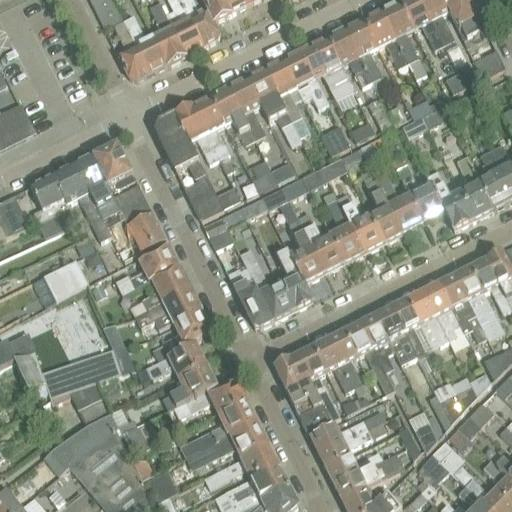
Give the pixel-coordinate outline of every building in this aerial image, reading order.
[(138,87),(151,80),(120,19),(110,0),(87,0),(107,37),(115,33),(127,57),(119,61),(130,84),(138,87)] [(190,0),(180,0),(180,1),(205,53),(218,46),(218,45),(221,38),(216,28),(215,28),(209,17),(202,21),(190,0)] [(200,0),(209,17),(215,28),(216,28),(232,19),(223,0),(200,0)] [(223,0),(232,19),(251,10),(245,0),(223,0)] [(245,0),(251,10),(268,1),(267,0),(245,0)] [(419,0),(416,0),(400,8),(414,36),(422,32),(435,57),(437,56),(442,64),(449,60),(447,57),(419,0)] [(442,22),(450,18),(441,0),(419,0),(447,57),(456,52),(454,47),(442,22)] [(441,0),(450,18),(468,55),(491,43),(469,0),(441,0)] [(186,62),(205,53),(180,1),(169,6),(175,18),(167,22),(174,35),(186,62)] [(406,40),(414,36),(400,8),(383,17),(409,70),(417,87),(426,83),(418,65),(406,40)] [(164,40),(156,44),(169,71),(186,62),(174,35),(167,22),(161,10),(151,15),(164,40)] [(398,75),(409,70),(383,17),(364,26),(378,54),(386,50),(398,75)] [(135,23),(125,28),(151,80),(169,71),(156,44),(148,48),(135,23)] [(346,35),(373,88),(382,83),(370,58),(378,54),(364,26),(346,35)] [(346,35),(328,45),(342,72),(349,68),(362,94),(373,88),(346,35)] [(342,72),(328,45),(310,54),(317,68),(310,71),(317,85),(324,81),(336,106),(337,108),(353,100),(355,99),(342,72)] [(310,54),(284,67),(297,95),(304,107),(313,103),(319,115),(329,110),(317,85),(310,71),(317,68),(310,54)] [(482,86),(506,74),(498,57),(474,69),(482,86)] [(289,98),(297,95),(284,67),(266,76),(293,129),(300,146),(310,141),(302,124),(289,98)] [(472,74),(459,80),(466,94),(479,88),(472,74)] [(300,146),(293,129),(266,76),(248,85),(262,113),(269,127),(276,123),(292,155),(302,150),(300,146)] [(453,100),(466,94),(459,80),(446,87),(453,100)] [(248,85),(230,94),(256,147),(267,141),(255,116),(262,113),(248,85)] [(214,102),(212,103),(226,131),(234,127),(246,152),(256,147),(230,94),(226,96),(214,102)] [(471,112),(467,105),(465,101),(443,112),(442,113),(448,124),(471,112)] [(212,103),(194,112),(220,165),(229,180),(236,176),(228,161),(230,160),(218,135),(226,131),(212,103)] [(382,137),(407,125),(400,110),(387,117),(381,103),(368,110),(382,137)] [(431,118),(442,113),(443,112),(440,107),(439,104),(427,109),(431,118)] [(412,122),(414,127),(423,122),(431,118),(427,109),(426,107),(409,115),(412,122)] [(21,109),(10,114),(24,143),(35,138),(21,109)] [(176,120),(190,149),(198,145),(210,170),(220,165),(194,112),(176,120)] [(10,114),(0,119),(15,148),(24,143),(10,114)] [(431,118),(423,122),(429,135),(444,128),(438,115),(431,118)] [(0,142),(5,153),(15,148),(0,119),(0,118),(0,142)] [(191,173),(197,185),(197,184),(199,187),(207,183),(190,149),(176,120),(175,121),(160,129),(157,138),(177,178),(188,172),(191,173)] [(415,127),(403,133),(409,145),(429,135),(423,122),(414,127),(415,127)] [(352,138),(358,149),(375,141),(370,129),(352,138)] [(325,151),(331,163),(350,153),(344,142),(325,151)] [(371,149),(360,154),(367,167),(378,162),(373,152),(371,149)] [(115,151),(94,162),(109,193),(118,189),(120,194),(136,186),(136,187),(137,186),(121,153),(115,151)] [(511,168),(503,151),(492,156),(511,195),(511,168)] [(491,181),(479,187),(495,217),(511,207),(511,195),(492,156),(481,161),(491,181)] [(403,159),(391,165),(410,201),(424,230),(446,219),(431,190),(421,196),(403,159)] [(94,162),(75,171),(90,199),(96,195),(109,219),(119,214),(142,259),(167,246),(139,190),(114,203),(109,193),(94,162)] [(471,193),(461,198),(475,227),(495,217),(479,187),(467,162),(457,167),(471,193)] [(289,168),(271,177),(277,190),(296,181),(289,168)] [(332,168),(322,174),(328,185),(338,180),(332,168)] [(102,223),(90,199),(75,171),(54,182),(67,210),(79,204),(91,228),(101,248),(112,243),(102,223)] [(328,185),(322,174),(302,183),(308,195),(328,185)] [(385,250),(386,249),(404,240),(375,183),(372,176),(362,181),(367,191),(380,217),(371,222),(385,250)] [(258,184),(253,186),(260,199),(277,190),(271,177),(258,184)] [(455,237),(475,227),(461,198),(452,202),(439,177),(428,183),(431,190),(446,219),(454,236),(455,237)] [(375,183),(404,240),(424,230),(410,201),(400,206),(386,178),(375,183)] [(67,210),(54,182),(32,194),(42,214),(35,217),(40,228),(58,220),(70,215),(67,210)] [(199,187),(185,194),(202,228),(224,217),(216,202),(207,183),(199,187)] [(295,187),(283,193),(289,205),(301,198),(295,187)] [(236,192),(216,202),(224,217),(245,206),(236,192)] [(289,205),(283,193),(262,203),(268,215),(289,205)] [(349,200),(338,206),(365,260),(383,250),(385,250),(371,222),(362,226),(349,200)] [(15,202),(0,209),(0,232),(5,243),(31,232),(15,202)] [(262,203),(242,213),(248,225),(268,215),(262,203)] [(347,269),(365,260),(338,206),(328,211),(341,237),(332,242),(346,270),(347,269)] [(222,223),(228,235),(248,225),(242,213),(222,223)] [(77,230),(70,215),(58,220),(66,235),(77,230)] [(309,220),(299,225),(326,279),(344,270),(346,270),(332,242),(322,247),(309,220)] [(204,232),(210,244),(228,235),(222,223),(204,232)] [(305,290),(326,279),(299,225),(289,230),(302,256),(291,261),(305,290)] [(234,247),(228,235),(210,244),(217,256),(234,247)] [(91,241),(80,247),(87,261),(98,256),(91,241)] [(145,279),(118,292),(123,302),(153,288),(181,273),(171,253),(140,268),(145,279)] [(99,255),(86,262),(89,268),(96,270),(105,266),(99,255)] [(289,257),(279,263),(289,284),(280,288),(294,318),(314,308),(305,290),(291,261),(289,257)] [(511,274),(503,257),(487,266),(511,315),(511,314),(511,274)] [(57,308),(89,291),(77,266),(45,283),(57,308)] [(487,266),(471,274),(484,299),(492,295),(504,319),(511,315),(487,266)] [(259,270),(248,275),(275,328),(294,318),(280,288),(270,293),(259,270)] [(192,296),(181,273),(153,288),(158,299),(143,307),(148,317),(192,296)] [(484,299),(471,274),(456,281),(481,331),(488,343),(490,346),(505,337),(484,299)] [(240,275),(229,280),(255,333),(261,335),(275,328),(248,275),(242,279),(240,275)] [(477,348),(488,343),(481,331),(456,281),(440,290),(461,332),(466,341),(472,337),(477,348)] [(461,332),(440,290),(425,297),(450,346),(457,343),(453,336),(461,332)] [(102,291),(93,295),(96,303),(106,298),(102,291)] [(136,324),(127,327),(133,337),(141,335),(155,328),(160,337),(174,330),(176,333),(204,319),(192,296),(148,317),(136,323),(136,324)] [(425,297),(409,305),(422,331),(432,351),(440,347),(441,350),(450,346),(425,297)] [(409,305),(392,313),(417,362),(427,358),(415,334),(422,331),(409,305)] [(392,313),(377,321),(396,358),(402,370),(409,367),(418,363),(392,313)] [(166,350),(154,356),(160,368),(197,350),(195,346),(206,341),(205,338),(208,337),(206,332),(210,330),(204,319),(176,333),(181,343),(166,350)] [(396,358),(377,321),(361,329),(387,379),(394,374),(389,362),(396,358)] [(361,329),(346,337),(359,362),(366,359),(378,383),(379,383),(384,392),(392,389),(387,379),(361,329)] [(355,394),(363,390),(352,366),(359,362),(346,337),(330,345),(355,394)] [(0,375),(15,369),(36,359),(29,340),(0,354),(0,375)] [(330,345),(315,353),(328,378),(334,375),(346,399),(355,394),(330,345)] [(148,374),(137,377),(142,389),(152,384),(154,386),(174,376),(178,384),(179,385),(208,371),(207,369),(205,367),(206,364),(204,359),(201,358),(197,350),(160,368),(148,374)] [(506,375),(511,369),(511,352),(498,360),(506,375)] [(328,378),(315,353),(298,361),(323,410),(332,428),(341,424),(332,406),(320,382),(328,378)] [(127,359),(126,354),(115,357),(118,367),(124,365),(127,359)] [(114,356),(97,362),(105,387),(122,382),(122,381),(118,367),(115,357),(114,356)] [(28,397),(45,389),(43,381),(42,380),(36,359),(15,369),(28,397)] [(332,428),(323,410),(298,361),(275,373),(309,440),(332,428)] [(97,362),(83,366),(92,392),(105,387),(97,362)] [(83,366),(70,371),(78,396),(92,392),(83,366)] [(70,371),(56,375),(65,401),(78,396),(70,371)] [(181,398),(162,407),(168,419),(176,415),(219,393),(214,383),(215,381),(212,376),(210,375),(208,372),(208,371),(179,385),(179,387),(176,388),(181,398)] [(56,375),(42,380),(43,381),(45,389),(50,405),(65,401),(56,375)] [(471,388),(472,391),(479,404),(493,389),(487,381),(486,380),(471,388)] [(511,386),(509,384),(497,397),(506,406),(511,399),(511,386)] [(450,388),(435,395),(437,399),(453,431),(465,418),(456,399),(450,388)] [(217,418),(218,419),(247,405),(241,391),(234,394),(231,389),(231,390),(220,396),(219,393),(176,415),(181,426),(192,420),(213,410),(217,418)] [(65,401),(50,405),(54,412),(73,401),(81,417),(103,406),(96,390),(92,392),(78,396),(65,401)] [(465,418),(479,404),(472,391),(456,399),(465,418)] [(447,437),(453,431),(437,399),(429,403),(447,437)] [(366,402),(361,405),(364,412),(370,409),(366,402)] [(187,464),(189,463),(259,428),(247,405),(218,419),(219,421),(224,431),(181,452),(187,464)] [(349,420),(353,417),(364,412),(361,405),(360,405),(352,409),(351,406),(344,410),(349,420)] [(88,431),(80,437),(89,434),(111,421),(103,406),(81,417),(88,431)] [(44,409),(33,416),(44,431),(54,423),(44,409)] [(484,409),(471,423),(482,433),(495,420),(484,409)] [(439,446),(443,441),(433,419),(427,422),(431,429),(439,446)] [(71,474),(117,436),(119,434),(112,420),(111,421),(89,434),(80,437),(51,457),(50,458),(66,477),(71,474)] [(373,421),(364,425),(369,435),(378,430),(373,421)] [(471,423),(459,435),(470,445),(482,433),(471,423)] [(128,427),(118,432),(119,434),(122,440),(137,432),(134,425),(128,427)] [(311,443),(320,460),(369,436),(364,427),(340,439),(336,431),(311,443)] [(259,428),(203,456),(209,469),(236,456),(241,465),(270,451),(259,428)] [(383,428),(369,436),(320,460),(328,477),(352,464),(348,456),(373,444),(387,437),(383,428)] [(431,429),(415,437),(426,460),(439,446),(431,429)] [(511,436),(506,431),(499,439),(509,449),(511,451),(511,436)] [(140,433),(128,439),(139,461),(155,453),(150,443),(146,445),(140,433)] [(398,439),(407,455),(416,450),(407,435),(398,439)] [(459,435),(450,444),(461,455),(470,445),(459,435)] [(94,502),(132,465),(117,436),(71,474),(94,502)] [(446,447),(434,460),(443,469),(451,477),(463,464),(446,447)] [(421,459),(416,450),(407,455),(413,467),(418,462),(421,459)] [(270,451),(241,465),(205,484),(210,495),(247,476),(251,486),(280,471),(270,451)] [(66,477),(50,458),(45,463),(60,482),(66,477)] [(356,471),(352,464),(328,477),(335,492),(384,467),(380,459),(356,471)] [(511,486),(511,461),(510,460),(505,466),(499,460),(498,459),(491,466),(492,467),(511,486)] [(434,460),(421,473),(430,481),(443,469),(434,460)] [(343,507),(368,495),(405,476),(397,461),(384,467),(335,492),(343,507)] [(102,511),(116,511),(144,489),(132,465),(94,502),(102,511)] [(148,465),(137,471),(144,485),(155,480),(148,465)] [(496,496),(511,511),(511,486),(492,467),(485,473),(502,490),(496,496)] [(233,511),(253,511),(262,507),(291,493),(280,471),(251,486),(227,498),(233,511)] [(421,473),(418,476),(426,484),(432,489),(429,491),(435,497),(441,492),(438,490),(430,481),(421,473)] [(157,509),(170,502),(179,497),(169,476),(146,487),(157,509)] [(486,511),(511,511),(496,496),(490,502),(474,486),(467,493),(486,511)] [(144,489),(116,511),(151,511),(154,510),(144,489)] [(298,511),(300,511),(291,493),(262,507),(253,511),(298,511)] [(462,511),(486,511),(467,493),(459,501),(467,507),(462,511)] [(368,495),(343,507),(345,511),(376,511),(386,502),(384,496),(371,502),(368,495)] [(401,511),(390,499),(386,502),(376,511),(401,511)] [(408,510),(406,511),(418,511),(427,504),(422,499),(408,510)] [(175,511),(170,502),(157,509),(158,511),(175,511)]
